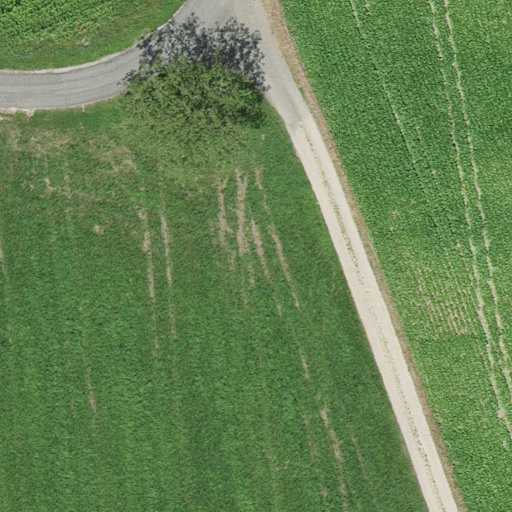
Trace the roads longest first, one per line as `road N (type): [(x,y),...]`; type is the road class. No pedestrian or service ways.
road 1 (track): [(233,2),(276,31),(329,155),(454,511)]
road 2 (residential): [(0,93),(100,84),(179,48),(233,0)]
